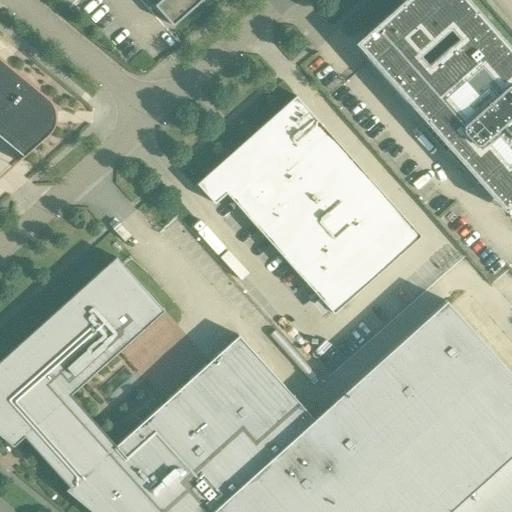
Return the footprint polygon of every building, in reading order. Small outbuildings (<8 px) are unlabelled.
[(159,0),(154,5),(173,26),(201,0),(159,0)] [(511,49),(468,0),(402,0),(355,43),(368,58),(505,212),(511,205),(511,49)] [(0,57),(0,135),(24,156),(49,133),(51,131),(52,129),(53,127),(54,125),(55,123),(55,120),(56,118),(56,116),(56,113),(55,111),(55,109),(54,107),(53,104),(52,102),(51,100),(50,99),(48,97),(46,95),(44,94),(42,93),(8,64),(0,57)] [(296,96),(197,184),(214,204),(226,193),(334,314),(421,236),(296,96)] [(24,436),(34,448),(69,487),(65,490),(92,511),(511,511),(511,375),(445,301),(313,419),(254,352),(238,335),(163,403),(112,448),(67,397),(118,351),(164,310),(116,257),(0,360),(0,435),(13,446),(24,436)]
